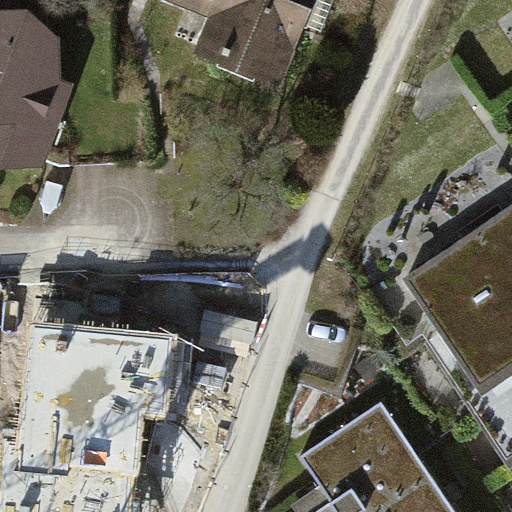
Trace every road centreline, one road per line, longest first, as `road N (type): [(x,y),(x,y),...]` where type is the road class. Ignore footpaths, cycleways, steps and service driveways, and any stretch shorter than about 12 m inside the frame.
road 1 (residential): [(217,511),(310,220)]
road 2 (track): [(310,220),(405,0)]
road 3 (residential): [(0,250),(149,229)]
